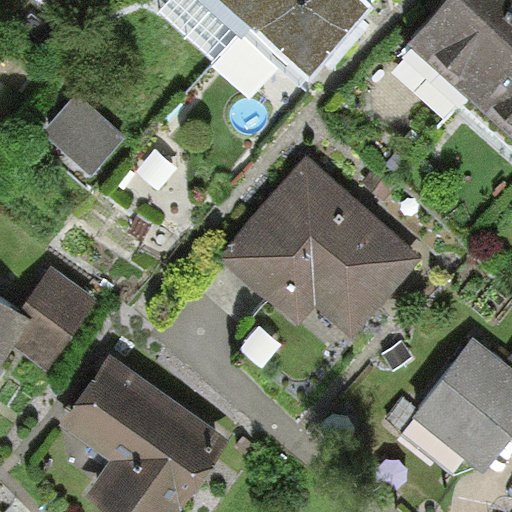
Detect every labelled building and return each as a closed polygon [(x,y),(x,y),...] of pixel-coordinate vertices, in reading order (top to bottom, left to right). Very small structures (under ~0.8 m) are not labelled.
[(216,0),(296,71),(357,2),(354,0),(216,0)] [(511,0),(434,0),(402,37),(511,135),(511,0)] [(98,147),(125,114),(75,74),(49,108),(98,147)] [(304,150),(225,248),(297,307),(313,287),(352,319),(416,241),(304,150)] [(0,339),(7,329),(44,355),(90,292),(44,259),(18,296),(0,282),(0,339)] [(415,401),(484,453),(510,419),(511,420),(511,343),(508,349),(474,323),(415,401)] [(125,511),(165,511),(223,425),(103,347),(61,411),(75,420),(58,444),(95,468),(84,485),(125,511)]
